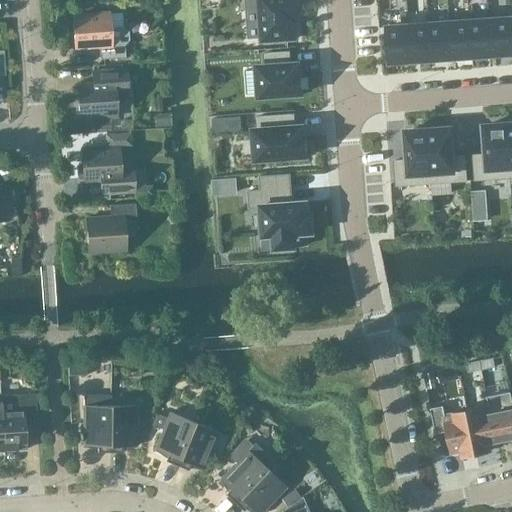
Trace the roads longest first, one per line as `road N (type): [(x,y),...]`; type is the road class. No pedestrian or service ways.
road 1 (residential): [(346,104),(358,244),(376,325)]
road 2 (residential): [(415,511),(376,325)]
road 3 (residential): [(346,104),(511,93)]
road 4 (residential): [(37,139),(28,0)]
road 5 (residential): [(0,509),(137,504)]
